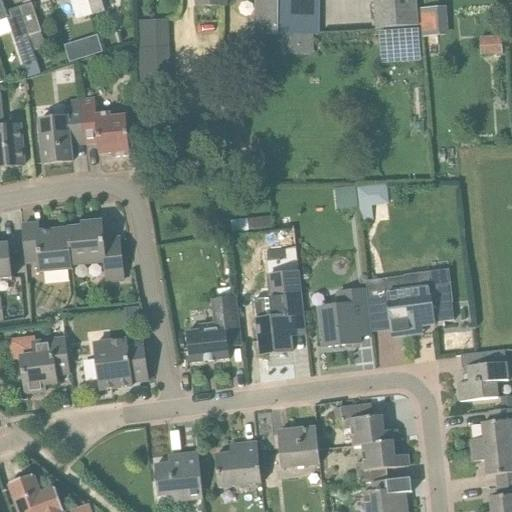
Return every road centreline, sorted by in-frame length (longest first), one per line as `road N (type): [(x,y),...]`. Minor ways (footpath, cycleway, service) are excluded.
road 1 (residential): [(175,408),(394,380),(412,387),(421,400),(435,511)]
road 2 (residential): [(175,408),(130,200),(99,183),(0,202)]
